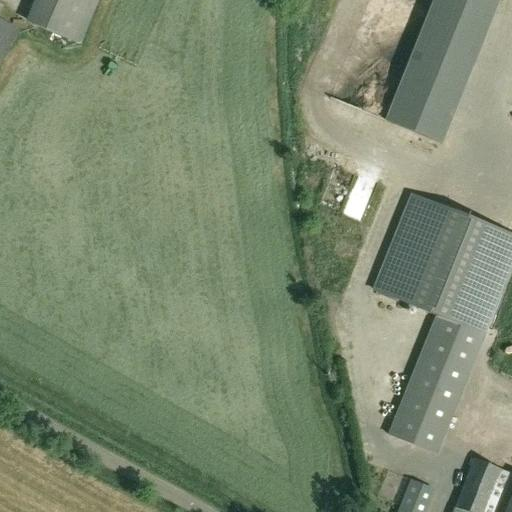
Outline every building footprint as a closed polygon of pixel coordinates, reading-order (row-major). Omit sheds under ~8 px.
[(46,0),(35,27),(81,46),(100,0),(46,0)] [(431,0),(394,114),(449,132),(492,0),(431,0)] [(0,62),(19,33),(0,20),(0,62)] [(511,269),(511,235),(414,197),(376,291),(437,316),(390,435),(436,454),(511,269)] [(385,418),(388,397),(380,395),(377,417),(385,418)] [(511,511),(511,473),(475,459),(455,508),(465,511),(511,511)] [(427,511),(435,492),(409,481),(404,495),(397,511),(427,511)]
